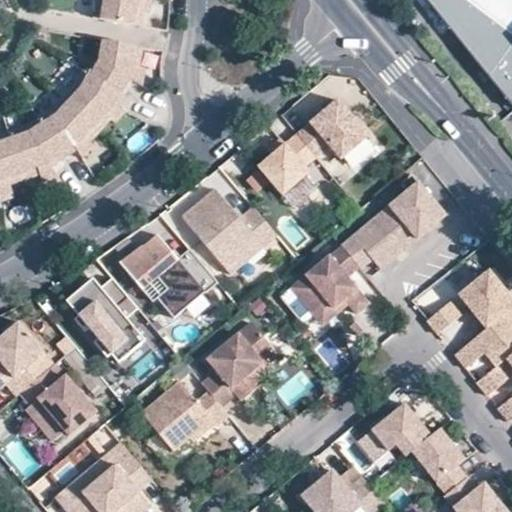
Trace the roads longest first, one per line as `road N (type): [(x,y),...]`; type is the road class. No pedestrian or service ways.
road 1 (residential): [(212,511),(398,357),(433,362),(511,458)]
road 2 (residential): [(210,136),(76,234),(0,278)]
road 3 (tertiary): [(367,15),(511,188)]
road 4 (residential): [(367,15),(210,136)]
road 5 (residential): [(195,0),(185,80),(210,136)]
